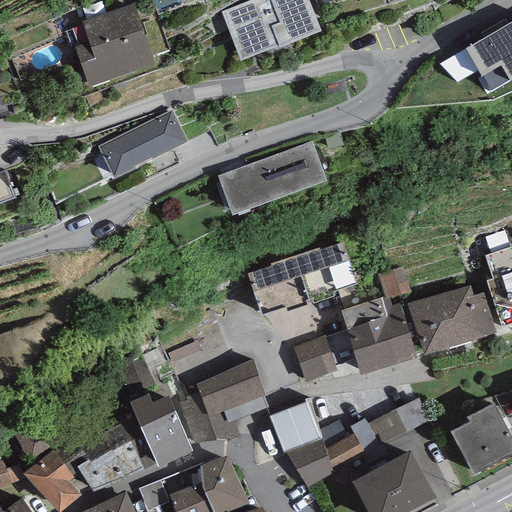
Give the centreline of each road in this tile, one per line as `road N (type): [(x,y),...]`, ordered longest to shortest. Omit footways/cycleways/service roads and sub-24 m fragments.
road 1 (residential): [(0,253),(63,232),(203,164),(354,110),(392,70)]
road 2 (residential): [(392,70),(338,65),(181,96),(73,131),(0,138)]
road 3 (unknown): [(238,454),(259,417),(471,340)]
road 4 (residential): [(274,511),(252,471),(225,449),(73,511)]
road 5 (residential): [(392,70),(500,0)]
